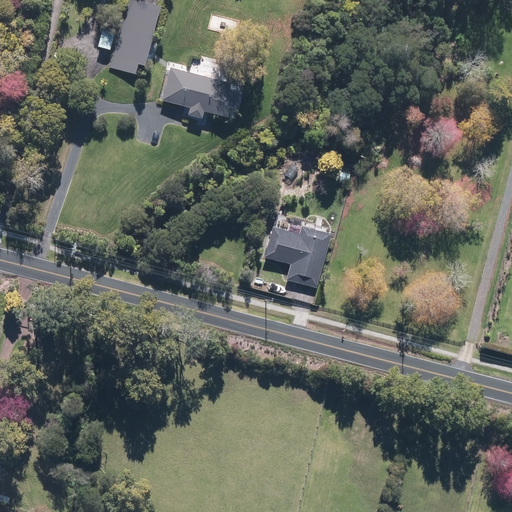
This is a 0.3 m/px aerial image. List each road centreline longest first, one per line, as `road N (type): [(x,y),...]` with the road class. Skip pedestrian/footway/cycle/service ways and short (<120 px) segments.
road 1 (tertiary): [(511,393),(0,259)]
road 2 (track): [(38,269),(88,108),(86,48),(110,0)]
road 3 (track): [(0,227),(58,0)]
